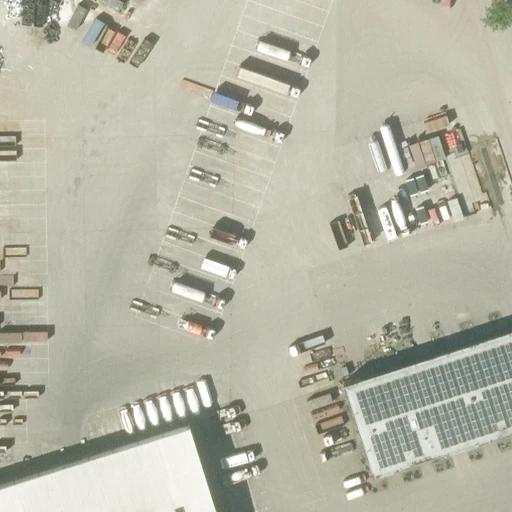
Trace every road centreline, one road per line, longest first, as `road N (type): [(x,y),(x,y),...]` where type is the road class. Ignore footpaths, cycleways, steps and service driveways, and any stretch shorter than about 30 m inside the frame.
road 1 (unknown): [(215,68),(211,351)]
road 2 (unknown): [(329,56),(333,175),(354,305)]
road 3 (unknown): [(329,56),(472,41)]
road 4 (unknown): [(80,511),(69,380)]
